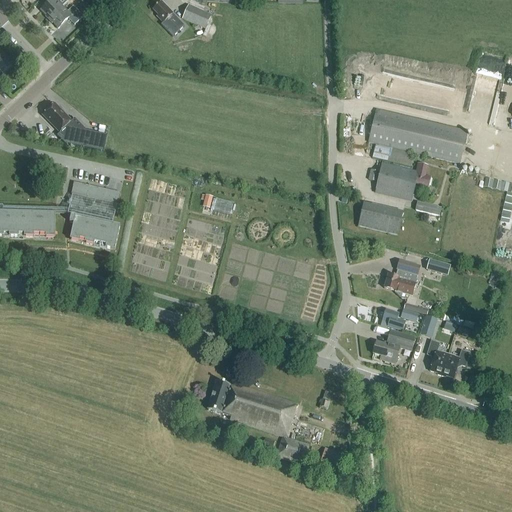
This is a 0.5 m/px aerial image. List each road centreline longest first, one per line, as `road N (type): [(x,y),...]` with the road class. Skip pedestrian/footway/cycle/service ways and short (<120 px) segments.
road 1 (residential): [(324,365),(346,292),(331,169),(326,0)]
road 2 (tertiary): [(324,365),(88,295),(0,286)]
road 3 (tertiary): [(511,423),(324,365)]
